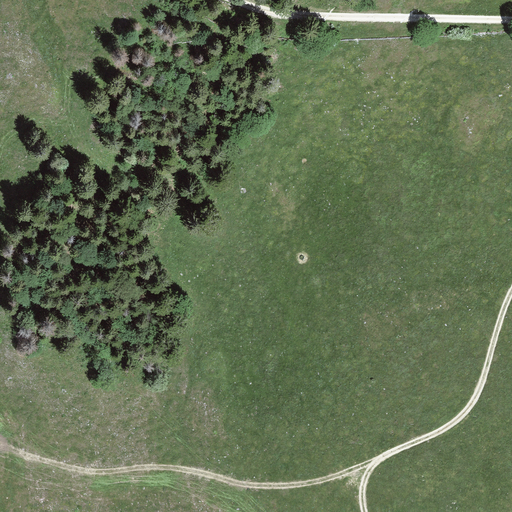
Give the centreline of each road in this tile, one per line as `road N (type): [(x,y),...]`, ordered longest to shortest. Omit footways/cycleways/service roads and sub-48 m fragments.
road 1 (track): [(0,445),(74,469),(174,468),(283,486),(378,460)]
road 2 (track): [(364,511),(370,468),(470,406),(511,291)]
road 3 (track): [(511,20),(289,14),(233,0)]
